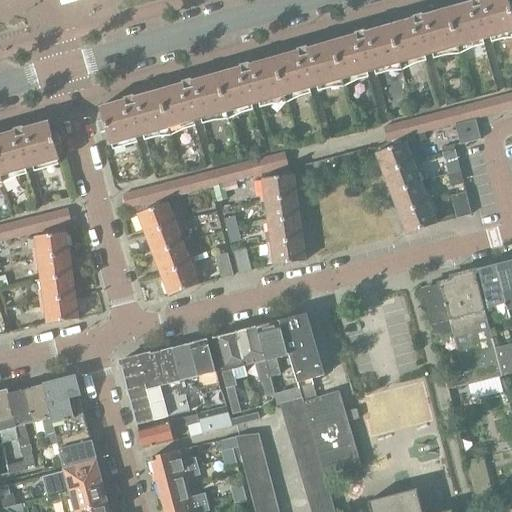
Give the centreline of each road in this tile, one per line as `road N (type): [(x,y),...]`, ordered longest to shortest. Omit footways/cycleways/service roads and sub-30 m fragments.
road 1 (residential): [(511,232),(129,331)]
road 2 (residential): [(129,331),(62,67)]
road 3 (tertiary): [(62,67),(302,0)]
road 4 (residential): [(135,511),(89,341)]
